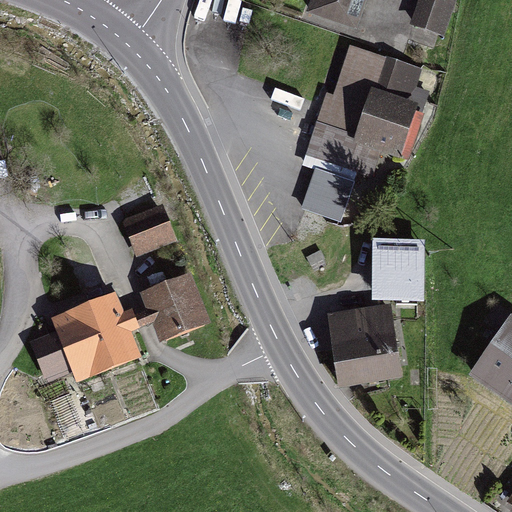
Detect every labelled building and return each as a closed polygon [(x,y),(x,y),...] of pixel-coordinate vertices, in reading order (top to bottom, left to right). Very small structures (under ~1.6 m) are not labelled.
[(371,0),(315,0),(311,13),(361,29),(371,0)] [(454,0),(423,0),(415,25),(442,34),(454,0)] [(433,73),(353,48),(315,166),(361,180),(369,154),(404,165),(433,73)] [(167,213),(123,229),(135,261),(178,246),(167,213)] [(429,243),(375,242),(373,298),(428,300),(429,243)] [(61,342),(37,351),(49,384),(76,375),(80,386),(148,361),(139,337),(154,332),(160,349),(212,330),(193,276),(143,294),(150,314),(129,322),(120,295),(52,319),(61,342)] [(392,304),(334,313),(345,391),(404,382),(392,304)] [(511,321),(465,390),(511,421),(511,321)]
